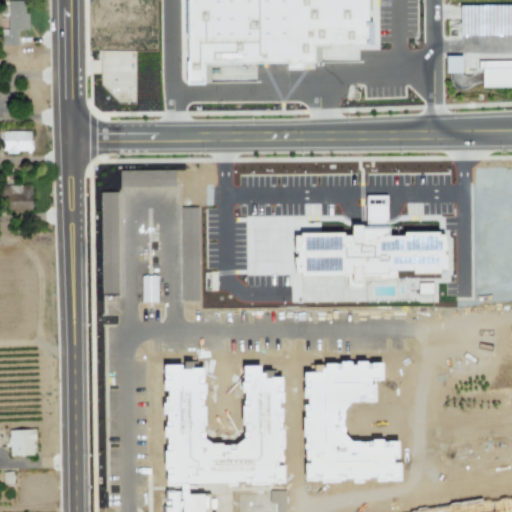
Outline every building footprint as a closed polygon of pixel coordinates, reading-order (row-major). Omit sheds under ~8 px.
[(26,29),(26,0),(0,0),(0,15),(6,15),(6,29),(0,29),(0,46),(16,45),(15,29),(26,29)] [(184,0),(184,81),(200,81),(200,62),(283,62),(283,70),(298,70),(298,64),(311,64),(311,48),(337,48),(337,64),(355,64),(355,52),(375,51),(375,41),(370,41),(370,24),(367,25),(366,0),(184,0)] [(511,87),(511,36),(511,61),(480,61),(480,87),(511,87)] [(134,51),(102,51),(103,103),(134,103),(134,51)] [(211,83),(254,81),(254,76),(216,77),(216,71),(210,71),(211,83)] [(1,152),(30,151),(29,130),(1,131),(1,152)] [(173,169),(118,170),(118,188),(174,186),(173,169)] [(31,210),(30,185),(3,185),(3,210),(31,210)] [(116,191),(99,192),(100,293),(117,293),(116,191)] [(293,235),(293,251),(298,251),(298,258),(293,259),(293,275),(298,275),(298,278),(343,277),(343,271),(345,271),(345,274),(349,274),(349,276),(350,276),(351,283),(361,283),(361,274),(385,273),(385,269),(412,269),(412,273),(437,272),(437,268),(443,268),(443,255),(441,255),(441,249),(444,249),(444,233),(438,234),(438,231),(401,232),(401,235),(388,235),(388,226),(386,227),(385,196),(365,196),(366,225),(350,226),(346,232),(298,233),(298,235),(293,235)] [(179,207),(181,301),(198,300),(196,207),(179,207)] [(204,511),(210,494),(187,495),(186,484),(282,483),(282,466),(274,464),(282,461),(280,378),(241,365),(242,443),(217,444),(204,440),(203,371),(163,359),(165,486),(181,485),(181,511),(204,511)] [(302,482),(374,481),(399,481),(399,461),(397,461),(397,441),(344,441),(344,402),(374,402),(374,382),(381,382),(381,362),(349,363),(349,362),(337,362),(337,363),(323,364),(323,365),(313,365),(313,373),(302,373),(302,402),(302,482)] [(8,455),(34,454),(33,429),(7,430),(8,455)]
